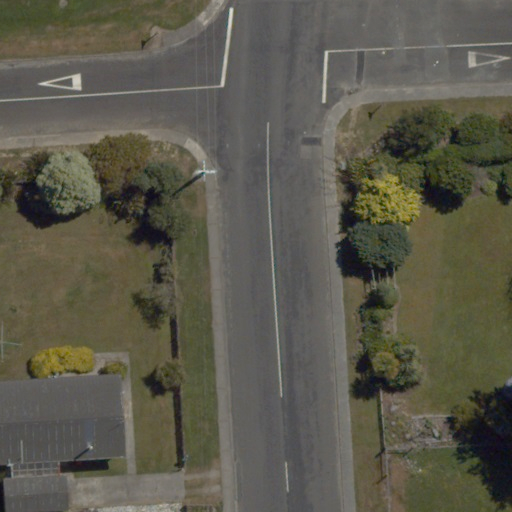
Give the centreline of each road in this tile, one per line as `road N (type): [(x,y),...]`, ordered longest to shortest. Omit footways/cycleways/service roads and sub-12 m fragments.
road 1 (residential): [(272,70),(267,198),(287,511)]
road 2 (residential): [(0,99),(222,85),(272,70)]
road 3 (residential): [(272,70),(327,50),(511,44)]
